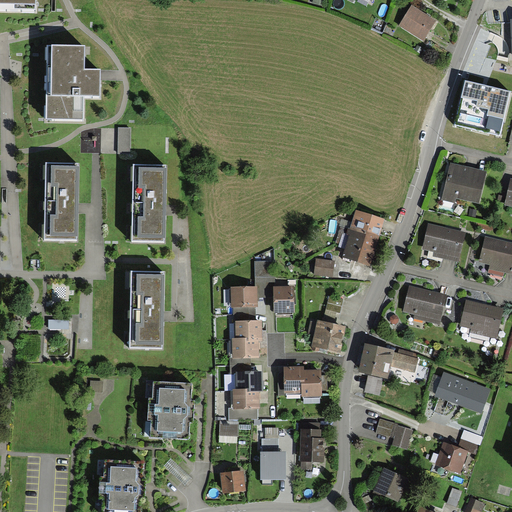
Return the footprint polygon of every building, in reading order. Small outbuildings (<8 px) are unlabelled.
[(0,0),(0,11),(34,12),(34,0),(0,0)] [(423,41),(434,22),(411,8),(400,27),(423,41)] [(84,49),(47,49),(46,121),(83,122),(83,98),(99,98),(99,73),(84,73),(84,49)] [(511,100),(511,85),(463,70),(447,119),(458,123),(462,112),(504,125),(511,100)] [(130,154),(130,129),(95,129),(82,133),(81,152),(97,153),(130,154)] [(43,164),(40,235),(74,236),(76,207),(77,166),(43,164)] [(131,166),(129,239),(164,240),(165,209),(166,167),(131,166)] [(483,174),(452,167),(444,201),(452,203),(454,196),(476,202),(483,174)] [(381,220),(355,213),(343,257),(368,264),(381,220)] [(463,233),(429,226),(423,249),(435,251),(435,255),(457,260),(463,233)] [(511,243),(486,238),(481,261),(493,264),(492,267),(511,271),(511,243)] [(333,263),(316,260),(314,274),(331,277),(333,263)] [(274,263),(256,264),(257,296),(274,296),(274,288),(274,263)] [(129,272),(126,344),(160,346),(162,317),(163,273),(129,272)] [(291,288),(274,288),(274,296),(275,313),(291,312),(291,288)] [(232,289),(232,306),(234,306),(234,315),(255,315),(255,289),(232,289)] [(445,297),(410,289),(405,312),(417,315),(416,318),(439,323),(445,297)] [(502,310),(467,302),(462,326),(474,328),(473,331),(496,336),(502,310)] [(236,323),(236,341),(260,340),(260,323),(255,323),(255,315),(233,315),(233,323),(236,323)] [(343,326),(318,323),(314,348),(339,351),(343,326)] [(257,341),(232,341),(232,359),(230,359),(230,366),(248,365),(248,357),(257,357),(257,341)] [(359,371),(385,377),(391,353),(365,347),(359,371)] [(416,360),(397,355),(394,367),(413,372),(416,360)] [(234,374),(235,391),(260,391),(260,374),(249,374),(248,365),(230,366),(230,374),(234,374)] [(302,374),(302,371),(283,372),(285,394),(303,393),(302,374)] [(319,373),(302,374),(303,393),(304,398),(320,396),(319,373)] [(438,396),(481,412),(488,393),(445,377),(438,396)] [(189,401),(190,383),(152,382),(152,399),(148,398),(147,422),(150,422),(150,437),(187,439),(188,422),(192,422),(193,401),(189,401)] [(257,418),(256,391),(230,392),(231,419),(257,418)] [(406,448),(411,430),(380,421),(377,433),(396,438),(394,445),(406,448)] [(321,424),(303,424),(302,468),(311,468),(311,461),(320,461),(321,424)] [(237,425),(220,425),(220,437),(237,438),(237,425)] [(263,455),(261,455),(262,482),(285,481),(285,455),(277,455),(277,430),(266,430),(266,441),(263,441),(263,455)] [(478,438),(464,432),(459,446),(473,452),(478,438)] [(466,453),(445,444),(437,465),(458,473),(466,453)] [(140,479),(140,461),(103,460),(102,476),(98,476),(97,499),(101,500),(100,511),(137,511),(138,500),(142,500),(143,479),(140,479)] [(374,491),(396,500),(405,480),(382,471),(374,491)] [(241,474),(221,475),(222,493),(243,491),(241,474)] [(446,504),(454,507),(459,493),(451,490),(446,504)] [(465,511),(478,511),(482,505),(470,500),(465,511)]
